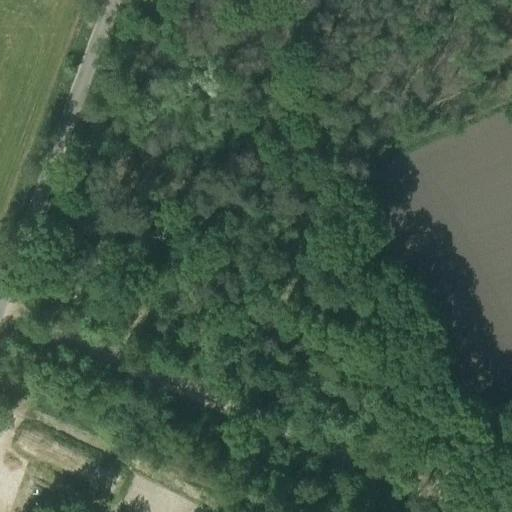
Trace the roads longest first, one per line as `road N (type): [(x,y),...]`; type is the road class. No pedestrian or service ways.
road 1 (track): [(0,325),(470,511)]
road 2 (tertiary): [(0,302),(119,0)]
